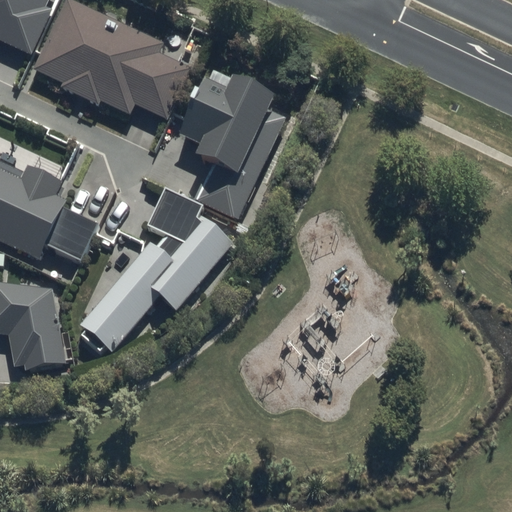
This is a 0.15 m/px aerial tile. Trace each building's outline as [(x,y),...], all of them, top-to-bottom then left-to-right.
[(0,0),(0,45),(31,58),(52,10),(48,8),(51,0),(0,0)] [(168,122),(193,70),(159,55),(164,46),(70,2),(36,73),(66,87),(64,91),(101,109),(102,106),(130,119),(136,107),(168,122)] [(215,166),(198,204),(250,228),(258,209),(249,206),(287,119),(271,110),(277,98),(238,78),(234,84),(213,73),(181,137),(207,149),(202,161),(215,166)] [(22,182),(0,172),(0,242),(43,263),(50,249),(81,264),(98,228),(65,212),(68,204),(56,198),(62,185),(28,169),(22,182)] [(200,220),(204,209),(167,192),(151,226),(170,238),(159,253),(153,247),(83,330),(87,334),(83,339),(101,355),(106,349),(113,355),(162,297),(178,312),(239,237),(200,220)] [(0,285),(0,336),(10,338),(17,371),(25,369),(26,375),(68,365),(51,290),(0,285)]
